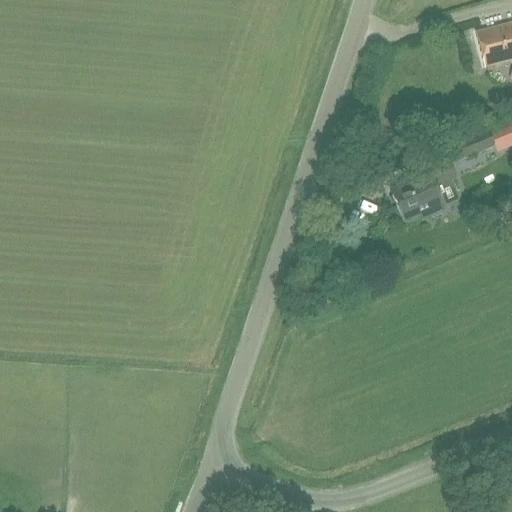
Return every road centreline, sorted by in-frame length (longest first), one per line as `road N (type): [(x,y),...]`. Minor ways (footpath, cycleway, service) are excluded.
road 1 (unclassified): [(210,470),(364,0)]
road 2 (unclassified): [(210,470),(298,499),(341,503),(511,438)]
